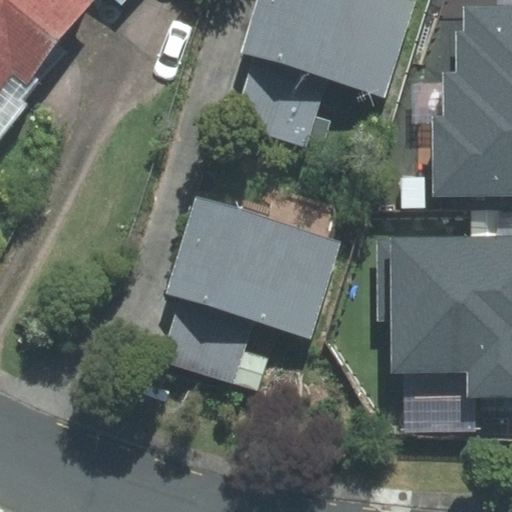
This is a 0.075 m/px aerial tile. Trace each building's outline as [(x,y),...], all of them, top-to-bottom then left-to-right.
[(86,13),(70,0),(0,0),(0,88),(2,87),(17,99),(86,13)] [(100,0),(114,12),(125,0),(184,0),(192,7),(197,2),(197,0),(100,0)] [(358,0),(248,0),(228,66),(244,71),(224,135),(295,157),(315,93),(373,111),(403,14),(358,0)] [(432,113),(432,197),(511,196),(511,5),(466,6),(466,31),(455,31),(455,71),(443,70),(443,114),(432,113)] [(187,207),(156,304),(172,309),(245,331),(301,349),(331,252),(187,207)] [(511,235),(390,236),(391,373),(467,373),(467,399),(511,398),(511,235)] [(245,331),(172,309),(153,371),(225,393),(236,358),(245,331)] [(260,365),(236,358),(225,393),(250,400),(260,365)]
